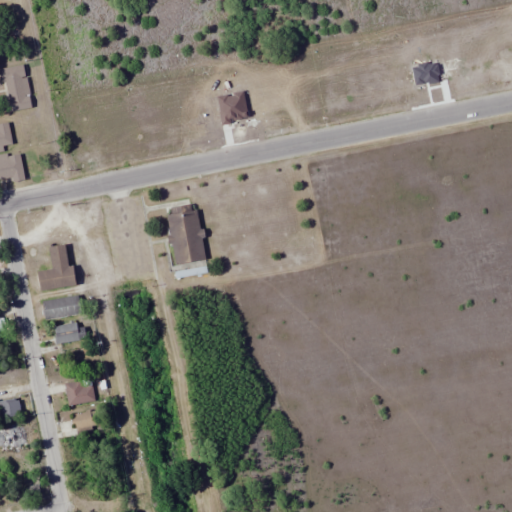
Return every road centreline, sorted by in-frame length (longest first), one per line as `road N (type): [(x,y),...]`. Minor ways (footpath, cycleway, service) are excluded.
road 1 (tertiary): [(511,102),(0,205)]
road 2 (residential): [(49,511),(58,495),(0,205)]
